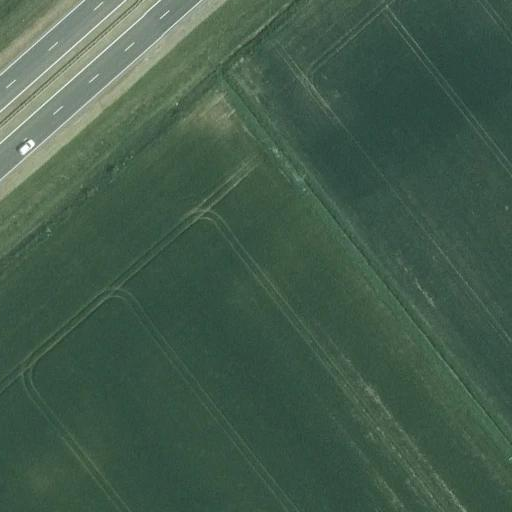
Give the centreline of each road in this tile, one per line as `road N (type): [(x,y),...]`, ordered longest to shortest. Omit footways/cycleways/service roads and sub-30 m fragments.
road 1 (trunk): [(0,160),(181,0)]
road 2 (trunk): [(106,0),(0,94)]
